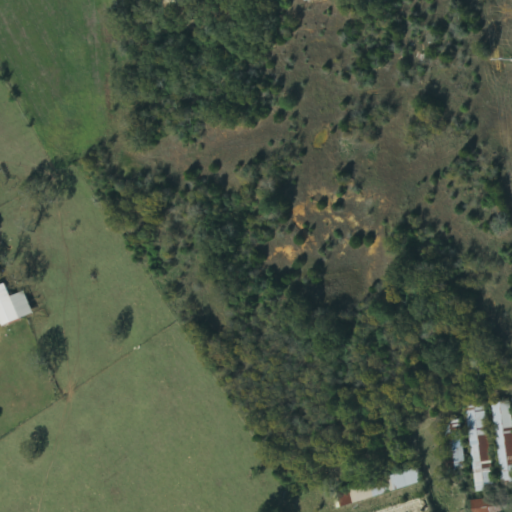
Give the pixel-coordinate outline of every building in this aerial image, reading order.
[(0,286),(0,313),(5,326),(36,314),(26,291),(13,296),(8,283),(0,286)] [(511,486),(511,403),(511,401),(493,403),(501,481),(510,480),(511,487),(511,486)] [(476,492),(494,490),(485,405),(467,407),(476,492)] [(452,421),(456,467),(465,467),(461,420),(452,421)] [(424,483),(420,468),(380,478),(381,480),(339,491),(343,507),(389,494),(389,493),(424,483)] [(511,495),(507,496),(507,498),(467,502),(468,511),(486,511),(511,509),(511,495)]
